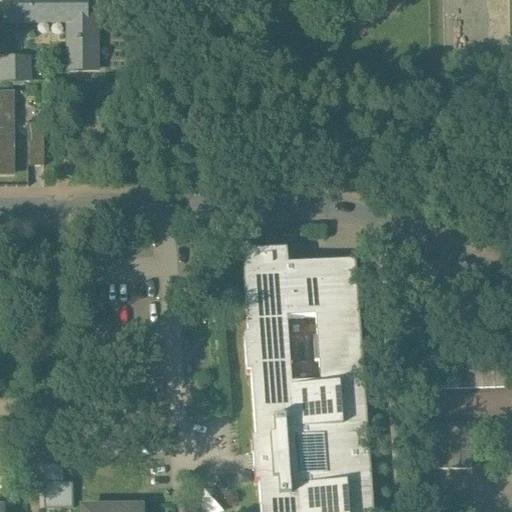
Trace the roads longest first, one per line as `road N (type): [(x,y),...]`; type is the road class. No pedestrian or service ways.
road 1 (residential): [(511,278),(366,207),(325,199),(0,205)]
road 2 (unknown): [(158,81),(296,124),(358,173),(404,157),(439,101),(511,53)]
